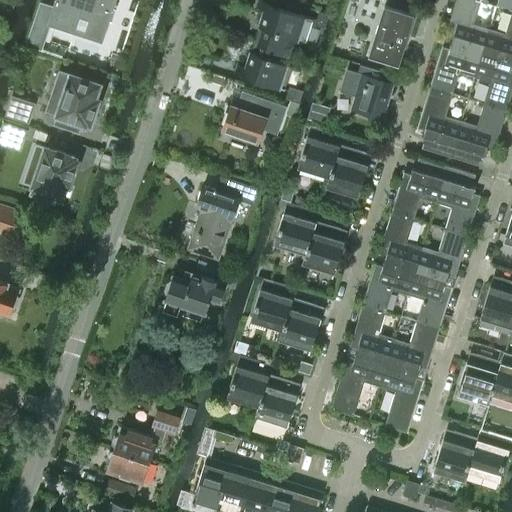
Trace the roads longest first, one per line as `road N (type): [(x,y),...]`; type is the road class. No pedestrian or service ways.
road 1 (residential): [(19,511),(191,0)]
road 2 (residential): [(440,0),(310,419),(359,442)]
road 3 (residential): [(359,442),(404,455),(418,449),(511,146)]
road 4 (residential): [(214,445),(346,485)]
